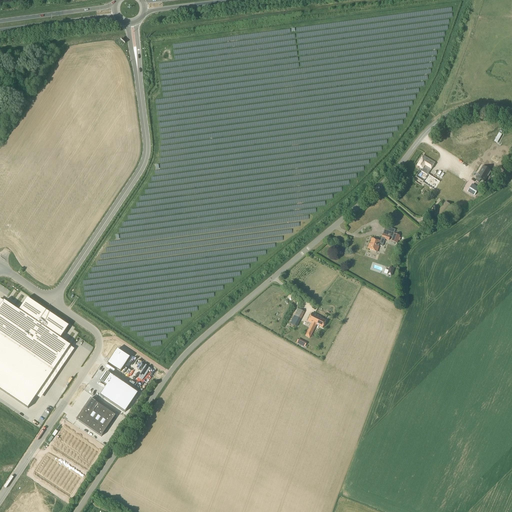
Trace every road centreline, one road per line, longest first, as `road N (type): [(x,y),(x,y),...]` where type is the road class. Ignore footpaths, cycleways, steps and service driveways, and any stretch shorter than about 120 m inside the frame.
road 1 (unclassified): [(76,511),(184,355),(374,191),(434,123),(474,106),(511,110)]
road 2 (unclassified): [(137,71),(144,159),(52,301)]
road 3 (unclassified): [(0,499),(99,339)]
